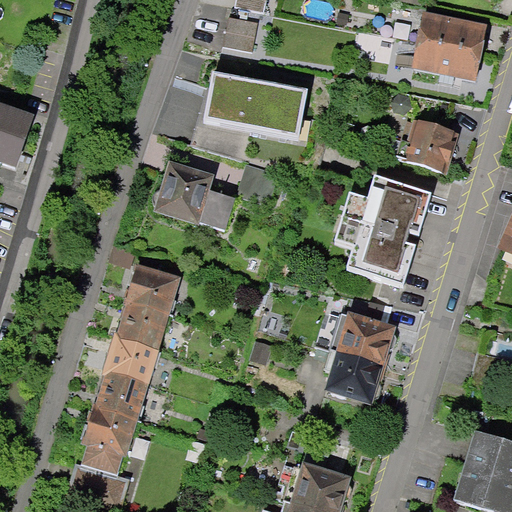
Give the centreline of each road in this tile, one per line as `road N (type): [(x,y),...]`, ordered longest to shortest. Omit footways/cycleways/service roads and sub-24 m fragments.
road 1 (residential): [(187,0),(91,272),(27,511)]
road 2 (residential): [(384,511),(511,85)]
road 3 (residential): [(0,319),(87,0)]
